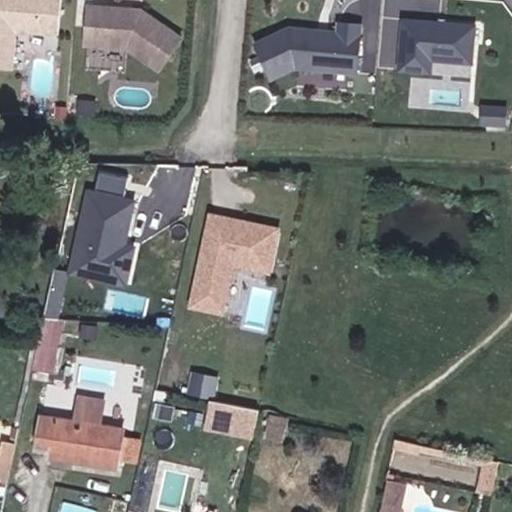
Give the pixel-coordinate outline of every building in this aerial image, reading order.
[(0,0),(0,67),(13,69),(17,30),(60,34),(63,0),(0,0)] [(143,10),(91,6),(88,44),(130,47),(161,70),(183,39),(143,10)] [(395,58),(394,73),(431,76),(432,61),(472,65),(475,24),(399,17),(395,58)] [(290,28),(256,44),(273,79),(297,68),(358,73),(362,24),(340,22),(339,32),(290,28)] [(85,189),(67,276),(125,288),(134,246),(125,244),(134,199),(122,196),(126,177),(99,171),(95,191),(85,189)] [(282,230),(217,215),(197,306),(225,313),(237,263),(272,271),(282,230)] [(61,346),(40,341),(34,368),(55,373),(61,346)] [(191,374),(188,396),(213,400),(217,378),(191,374)] [(43,416),(38,443),(54,446),(79,450),(77,460),(118,467),(124,429),(100,425),(104,400),(80,397),(77,421),(43,416)] [(208,404),(203,430),(252,440),(257,414),(208,404)] [(267,437),(284,440),(288,419),(271,416),(267,437)] [(499,463),(394,440),(388,468),(477,487),(475,493),(491,496),(499,463)] [(0,480),(9,483),(17,444),(4,441),(0,459),(0,480)] [(52,457),(77,460),(79,450),(54,446),(52,457)] [(400,511),(404,484),(387,481),(382,511),(400,511)]
